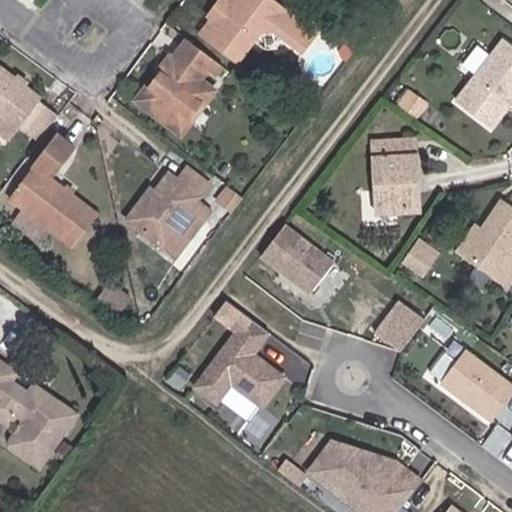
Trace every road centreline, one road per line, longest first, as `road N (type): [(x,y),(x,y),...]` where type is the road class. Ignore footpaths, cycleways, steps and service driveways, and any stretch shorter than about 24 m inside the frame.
road 1 (track): [(433,0),(155,392)]
road 2 (residential): [(511,485),(380,389)]
road 3 (residential): [(380,389),(379,358),(349,345),(327,355),(319,386),(344,406)]
